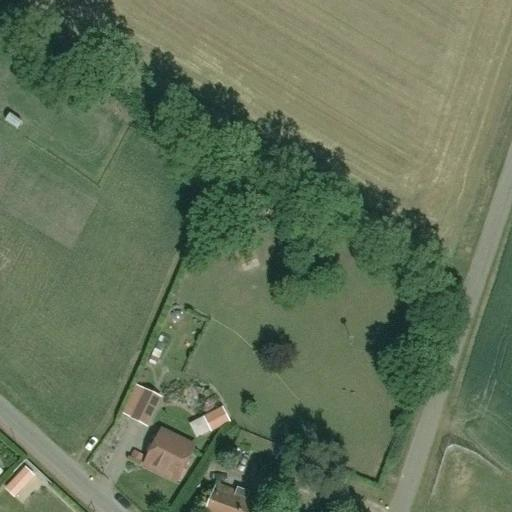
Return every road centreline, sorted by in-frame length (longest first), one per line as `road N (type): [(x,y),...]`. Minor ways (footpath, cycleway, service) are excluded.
road 1 (residential): [(511,186),(402,511)]
road 2 (residential): [(108,511),(0,412)]
